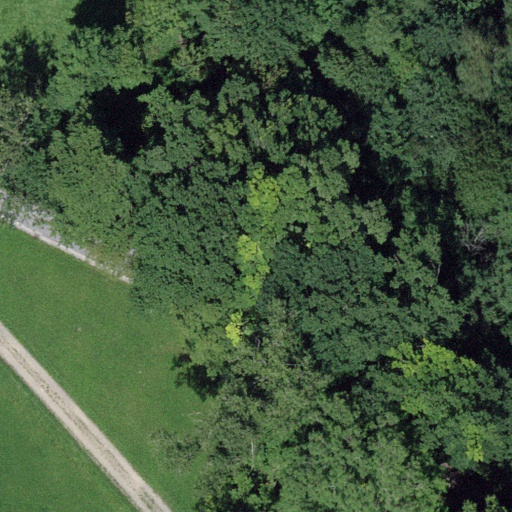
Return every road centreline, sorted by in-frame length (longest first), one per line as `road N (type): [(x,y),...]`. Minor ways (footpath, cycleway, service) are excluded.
road 1 (track): [(0,205),(304,331),(465,511)]
road 2 (track): [(163,511),(0,336)]
